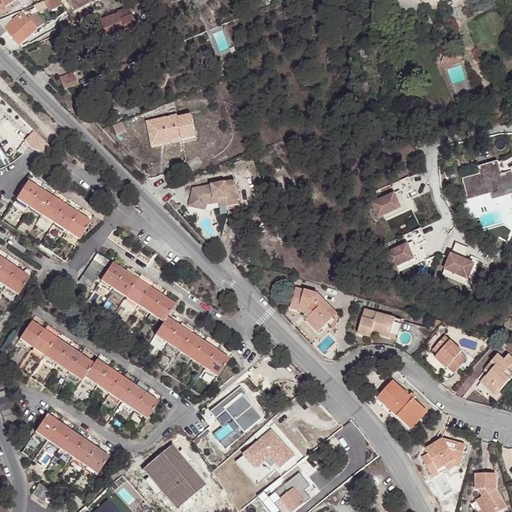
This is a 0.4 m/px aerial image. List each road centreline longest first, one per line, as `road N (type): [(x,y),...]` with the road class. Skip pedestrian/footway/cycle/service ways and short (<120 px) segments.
road 1 (residential): [(0,386),(52,402),(131,446),(151,441),(176,409),(172,398),(40,313)]
road 2 (residential): [(0,55),(169,226)]
road 3 (residential): [(511,424),(441,400),(390,359),(351,363),(329,382)]
road 4 (residential): [(257,312),(240,324),(223,323),(97,238)]
road 5 (residential): [(329,382),(370,425),(424,511)]
road 6 (residential): [(119,217),(113,202),(63,168),(25,166),(0,184)]
road 7 (residential): [(169,226),(257,312)]
road 8 (residential): [(97,238),(75,266),(60,270),(0,231)]
